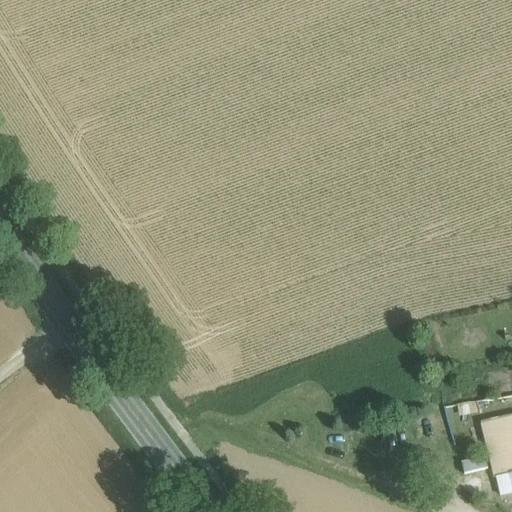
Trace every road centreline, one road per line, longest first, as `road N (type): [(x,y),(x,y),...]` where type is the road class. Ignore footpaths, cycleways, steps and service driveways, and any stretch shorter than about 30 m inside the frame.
road 1 (track): [(197,412),(459,511)]
road 2 (secondary): [(208,511),(65,319)]
